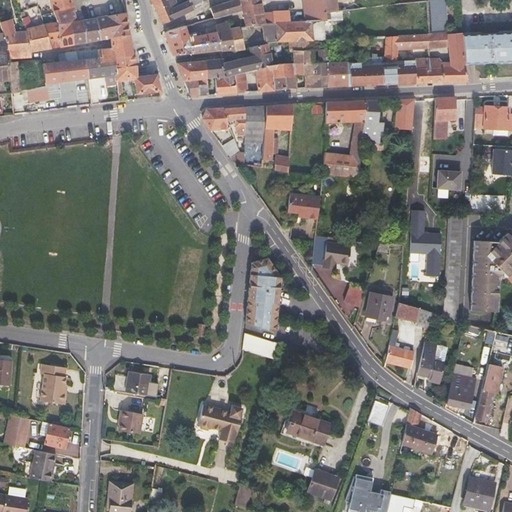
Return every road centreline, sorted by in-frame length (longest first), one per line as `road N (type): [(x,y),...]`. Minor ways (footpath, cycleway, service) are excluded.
road 1 (residential): [(253,206),(383,381),(511,455)]
road 2 (residential): [(180,106),(511,86)]
road 3 (residential): [(253,206),(225,358),(96,345)]
road 4 (residential): [(180,106),(0,131)]
road 5 (residential): [(83,511),(96,345)]
road 6 (residential): [(180,106),(253,206)]
